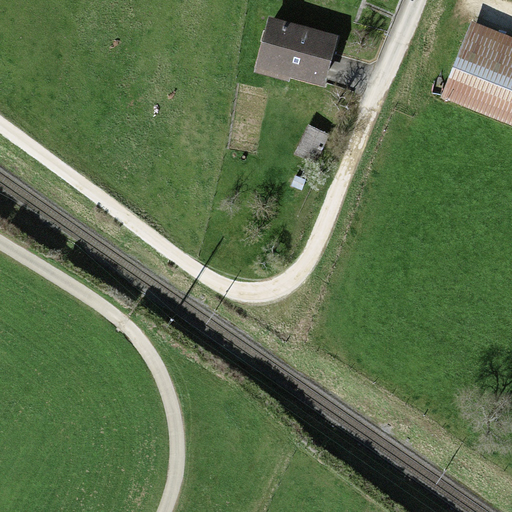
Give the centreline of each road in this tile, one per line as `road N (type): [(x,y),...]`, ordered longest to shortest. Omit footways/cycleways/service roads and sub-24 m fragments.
road 1 (track): [(370,119),(310,263),(295,282),(255,300),(238,298),(167,254),(0,128)]
road 2 (track): [(168,511),(180,467),(176,420),(143,344),(0,244)]
road 3 (residential): [(416,0),(370,119)]
